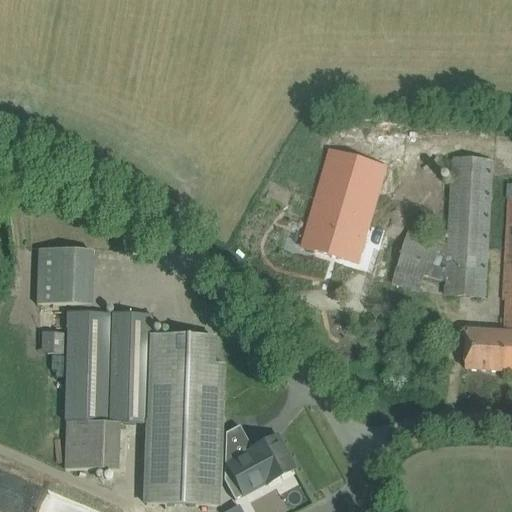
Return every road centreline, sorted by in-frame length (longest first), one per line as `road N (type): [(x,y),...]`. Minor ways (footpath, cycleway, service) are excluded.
road 1 (unclassified): [(357,453),(300,362),(206,274),(100,207),(0,168)]
road 2 (unclassified): [(511,420),(426,426),(357,453)]
